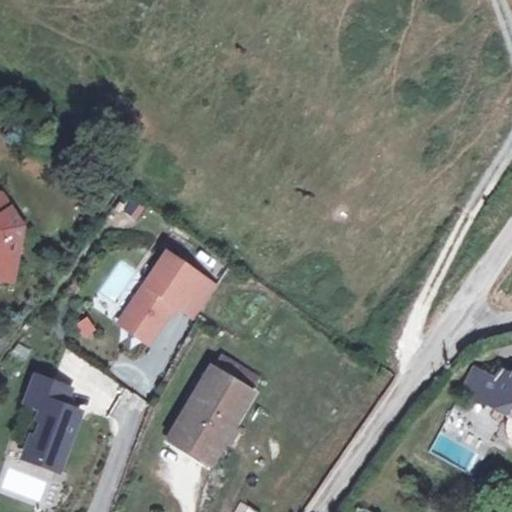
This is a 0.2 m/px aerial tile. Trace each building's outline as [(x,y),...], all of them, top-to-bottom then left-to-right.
[(0,279),(9,281),(17,229),(0,206),(0,279)] [(214,276),(165,243),(125,303),(155,323),(174,295),(194,307),(214,276)] [(82,337),(96,331),(90,316),(75,322),(82,337)] [(246,390),(256,374),(221,353),(212,370),(209,368),(167,437),(189,450),(191,445),(208,455),(222,434),(228,424),(249,392),(246,390)] [(511,370),(511,371),(510,373),(500,367),(494,377),(473,366),(459,392),(480,404),(482,400),(489,404),(507,414),(511,416),(511,370)] [(32,440),(24,462),(57,475),(78,417),(61,411),(68,394),(34,381),(24,409),(41,415),(36,427),(39,428),(35,441),(32,440)] [(489,404),(483,415),(500,425),(507,414),(489,404)] [(227,437),(233,427),(228,424),(222,434),(227,437)]
